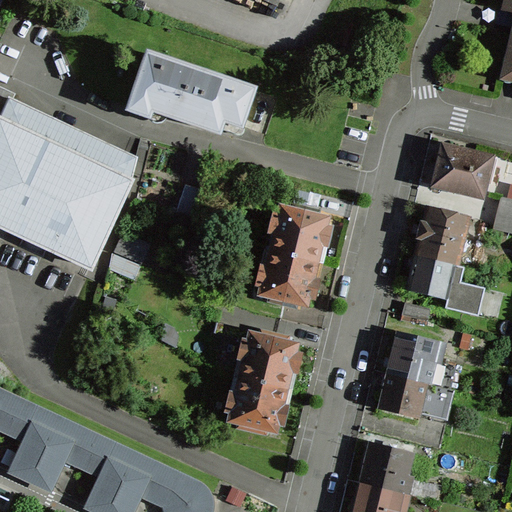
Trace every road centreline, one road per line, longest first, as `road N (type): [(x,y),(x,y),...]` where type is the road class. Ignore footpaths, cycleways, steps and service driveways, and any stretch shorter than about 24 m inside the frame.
road 1 (residential): [(418,110),(394,141),(310,511)]
road 2 (unknown): [(385,179),(91,104),(38,78),(7,42)]
road 3 (unknown): [(0,285),(46,349),(110,408),(152,436),(311,507)]
